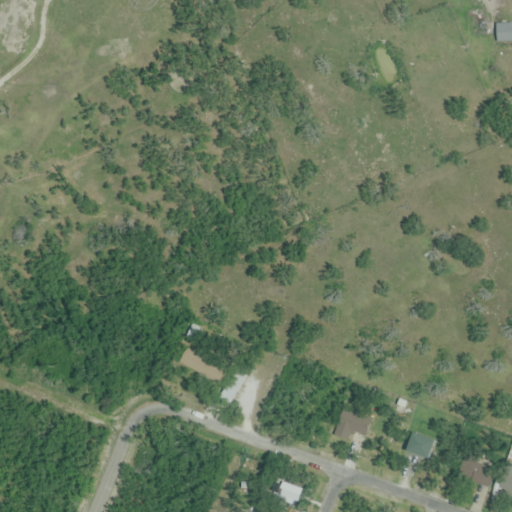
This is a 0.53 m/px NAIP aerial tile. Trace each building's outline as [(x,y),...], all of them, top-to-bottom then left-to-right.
[(218,365),(201,355),(194,367),(212,376),(218,365)] [(247,374),(234,368),(217,399),(230,406),(247,374)] [(364,424),(349,414),(336,435),(350,444),(364,424)] [(434,442),(410,433),(403,452),(427,461),(434,442)] [(479,484),(482,465),(459,461),(456,480),(479,484)] [(498,491),(511,498),(511,472),(508,470),(498,491)] [(300,491),(276,480),(271,491),(295,502),(300,491)]
